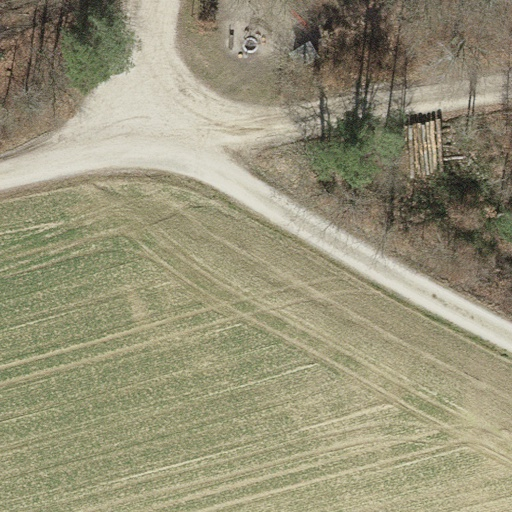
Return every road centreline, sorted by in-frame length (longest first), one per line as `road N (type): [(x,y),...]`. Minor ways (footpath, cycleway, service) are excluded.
road 1 (track): [(511,313),(129,113),(0,146)]
road 2 (track): [(162,0),(129,113),(298,115),(511,82)]
